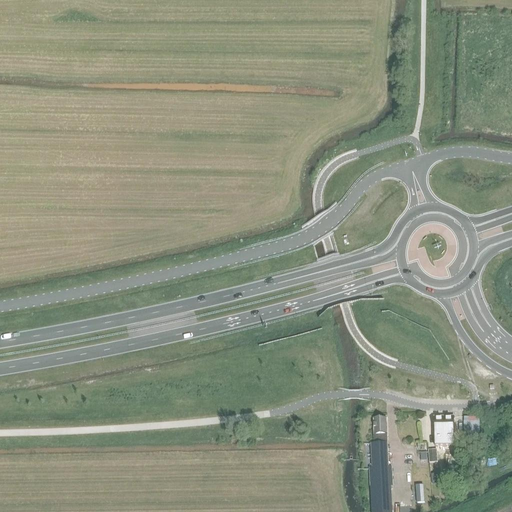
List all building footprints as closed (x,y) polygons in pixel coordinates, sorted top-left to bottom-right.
[(381,418),(380,419),(373,419),(373,429),(374,446),(372,446),(373,470),(369,470),(370,488),(390,488),(393,487),(392,470),(389,470),(387,420),(387,418),(385,419),(383,418),(381,418)] [(436,433),(435,433),(435,448),(436,448),(446,448),(445,418),(435,419),(436,433)] [(453,418),(445,418),(446,448),(453,447),(454,447),(454,433),(453,433),(453,418)] [(437,450),(428,451),(429,464),(438,463),(437,450)] [(425,485),(417,485),(418,503),(426,503),(425,485)]
